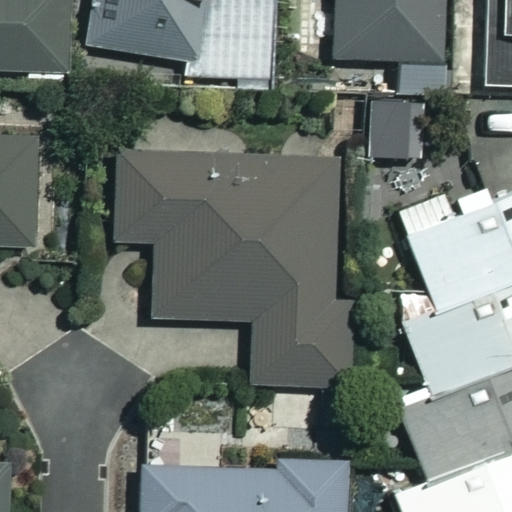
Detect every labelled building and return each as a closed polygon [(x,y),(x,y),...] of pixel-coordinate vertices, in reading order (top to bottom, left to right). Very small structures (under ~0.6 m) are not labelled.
[(0,0),(0,68),(59,68),(56,0),(0,0)] [(86,0),(81,49),(177,59),(176,71),(263,80),(271,2),(252,0),(86,0)] [(330,0),(330,55),(352,55),(352,94),(440,94),(440,0),(330,0)] [(511,0),(480,0),(481,89),(511,88),(511,0)] [(26,138),(0,137),(0,244),(26,245),(26,138)] [(331,154),(108,153),(108,240),(146,240),(146,318),(243,318),(242,384),(330,384),(331,154)] [(424,308),(425,311),(511,281),(511,186),(442,211),(437,196),(391,212),(424,308)] [(511,281),(425,311),(394,322),(417,391),(511,359),(508,348),(511,346),(511,281)] [(511,360),(511,359),(417,391),(390,400),(418,483),(509,452),(504,435),(511,432),(511,360)] [(511,511),(511,460),(509,452),(418,483),(388,493),(395,511),(511,511)] [(334,511),(335,466),(137,466),(136,511),(334,511)]
